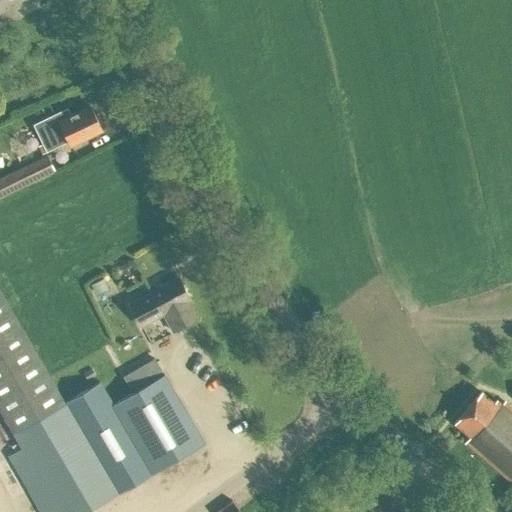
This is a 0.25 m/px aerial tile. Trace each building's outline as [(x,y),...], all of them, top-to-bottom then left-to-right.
[(0,0),(0,15),(33,0),(0,0)] [(98,124),(102,123),(99,116),(96,118),(91,107),(59,122),(55,113),(34,123),(46,151),(69,141),(69,143),(100,129),(98,124)] [(47,155),(0,177),(0,197),(55,171),(47,155)] [(165,316),(173,331),(199,318),(190,302),(192,301),(179,277),(130,303),(143,327),(165,316)] [(104,278),(91,284),(97,295),(109,289),(104,278)] [(123,377),(132,392),(112,403),(100,382),(73,397),(65,402),(52,380),(0,290),(0,411),(22,449),(8,457),(39,511),(85,511),(152,473),(204,442),(165,376),(165,377),(154,359),(123,377)] [(511,480),(511,406),(505,401),(503,404),(496,398),(493,401),(481,391),(454,423),(469,436),(465,441),(511,480)]
